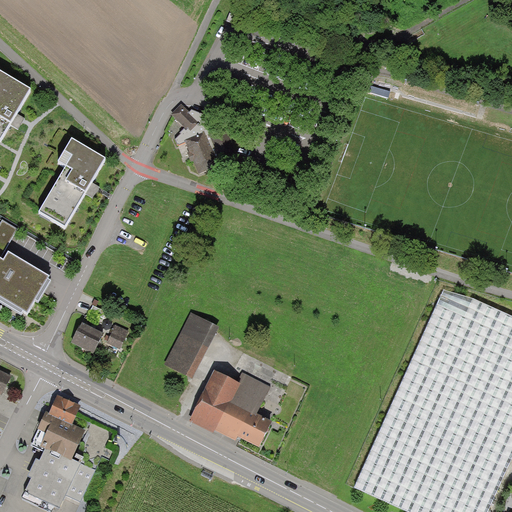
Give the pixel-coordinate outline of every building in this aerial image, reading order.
[(24,91),(0,77),(0,132),(9,116),(24,91)] [(192,166),(197,180),(239,161),(226,127),(217,130),(215,121),(190,113),(187,116),(180,108),(170,119),(164,134),(176,150),(184,146),(188,156),(184,157),(188,166),(192,166)] [(62,229),(101,161),(68,142),(56,164),(61,167),(35,213),(62,229)] [(1,260),(0,259),(0,304),(24,318),(32,304),(36,306),(52,280),(5,252),(1,260)] [(353,488),(407,511),(485,511),(511,453),(511,320),(442,290),(353,488)] [(88,315),(101,322),(105,315),(92,308),(88,315)] [(163,366),(189,380),(215,331),(189,318),(163,366)] [(104,347),(118,354),(127,334),(114,328),(104,347)] [(70,348),(92,359),(101,339),(79,329),(70,348)] [(0,376),(0,401),(0,402),(9,381),(0,376)] [(236,444),(258,454),(270,429),(254,422),(269,390),(241,376),(235,389),(213,378),(188,428),(211,439),(212,436),(235,446),(236,444)] [(28,480),(22,494),(56,508),(62,496),(76,502),(71,511),(80,511),(85,502),(79,499),(91,470),(77,464),(78,460),(72,457),(83,432),(69,426),(76,408),(52,398),(45,414),(42,413),(28,446),(40,452),(34,465),(30,463),(24,478),(28,480)] [(200,477),(211,482),(213,477),(202,473),(200,477)]
